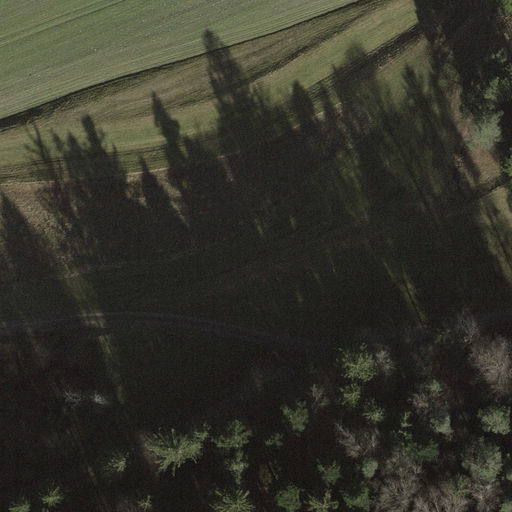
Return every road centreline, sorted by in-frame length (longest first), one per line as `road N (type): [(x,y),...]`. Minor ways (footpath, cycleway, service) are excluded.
road 1 (track): [(0,331),(107,319),(199,322),(329,357),(511,314)]
road 2 (track): [(329,357),(0,481)]
